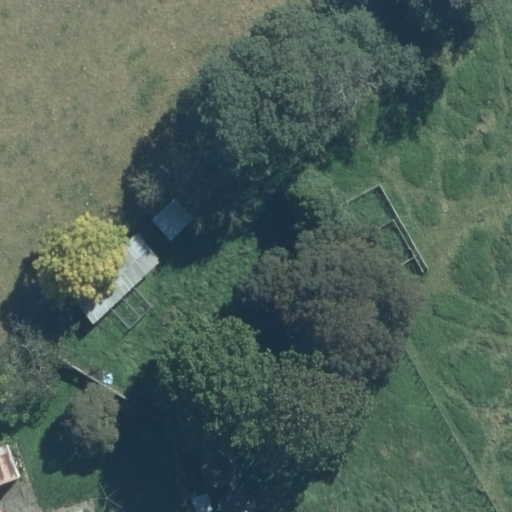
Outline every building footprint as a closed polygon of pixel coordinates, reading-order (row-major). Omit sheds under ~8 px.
[(145,218),(168,242),(196,214),(172,190),(145,218)] [(93,266),(118,294),(159,256),(134,228),(93,266)] [(76,280),(59,300),(89,326),(106,306),(76,280)] [(0,482),(13,478),(0,441),(0,482)] [(42,511),(93,511),(88,496),(42,511)]
